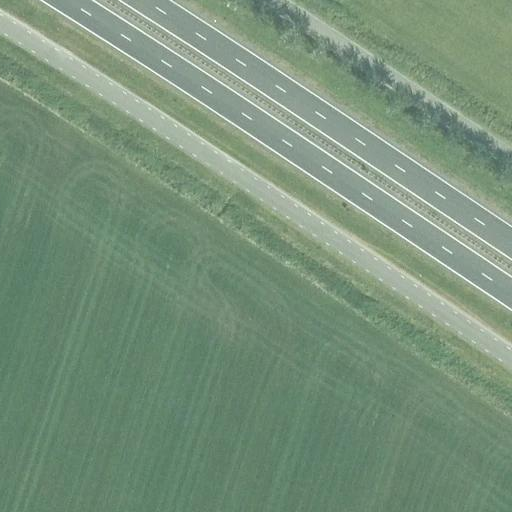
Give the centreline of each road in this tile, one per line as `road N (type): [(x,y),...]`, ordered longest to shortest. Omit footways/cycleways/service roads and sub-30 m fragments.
road 1 (unclassified): [(0,25),(511,363)]
road 2 (trunk): [(52,0),(511,301)]
road 3 (trunk): [(511,247),(138,0)]
road 4 (unclassified): [(511,158),(271,0)]
